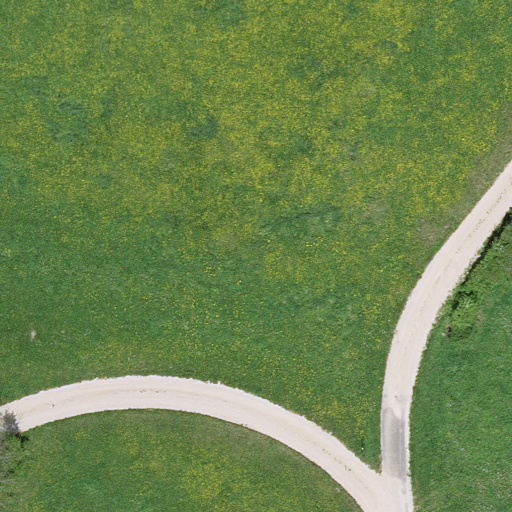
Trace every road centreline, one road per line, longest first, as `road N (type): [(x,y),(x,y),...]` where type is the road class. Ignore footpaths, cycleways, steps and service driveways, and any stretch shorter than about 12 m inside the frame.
road 1 (track): [(386,511),(309,437),(190,398),(114,393),(27,409),(0,425)]
road 2 (track): [(511,189),(414,325),(397,398),(401,511)]
